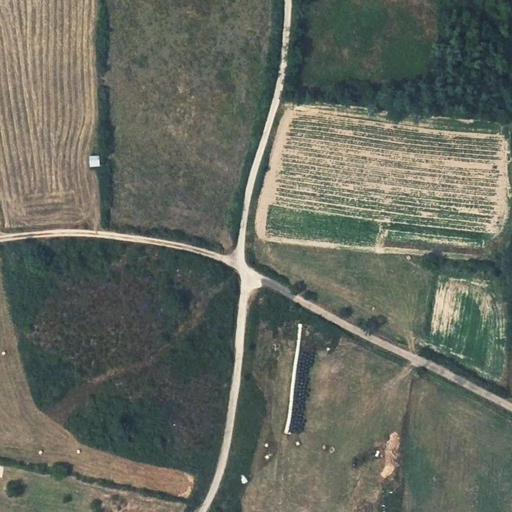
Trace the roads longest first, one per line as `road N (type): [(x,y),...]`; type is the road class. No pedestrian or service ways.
road 1 (track): [(244,268),(511,406)]
road 2 (track): [(244,268),(244,209),(283,75),(288,0)]
road 3 (track): [(244,268),(169,243),(79,231),(0,237)]
road 4 (track): [(204,511),(229,436),(244,268)]
road 5 (unknown): [(246,270),(230,452),(207,511)]
